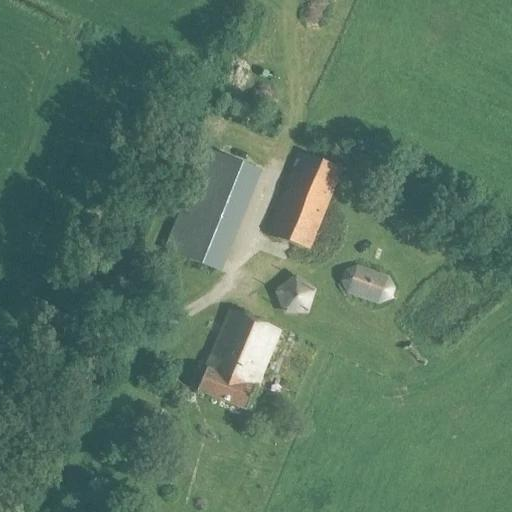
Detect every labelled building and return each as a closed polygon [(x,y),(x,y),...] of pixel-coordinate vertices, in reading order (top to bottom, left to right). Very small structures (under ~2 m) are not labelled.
[(261,171),(205,149),(165,251),(221,274),(261,171)] [(298,153),(287,182),(266,235),(310,251),(342,169),(298,153)] [(348,295),(378,305),(392,301),(395,290),(388,277),(358,266),(345,270),(340,282),(348,295)] [(314,289),(295,274),(273,290),(282,313),(307,312),(314,289)] [(247,411),(278,332),(229,312),(197,391),(247,411)] [(341,367),(320,406),(345,419),(366,380),(341,367)] [(292,435),(293,412),(258,410),(257,433),(292,435)]
